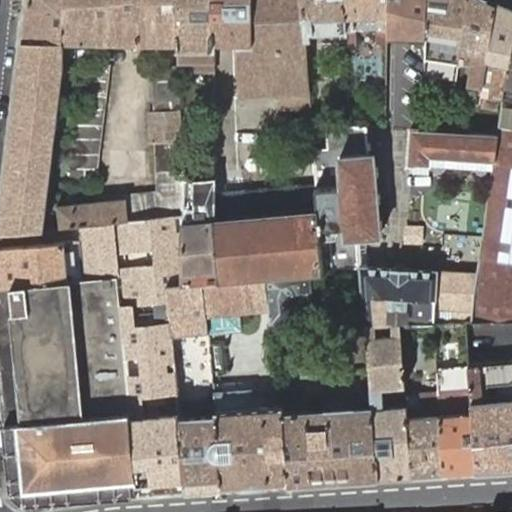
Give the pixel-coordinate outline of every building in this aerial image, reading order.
[(28,0),(23,42),(63,42),(66,0),(28,0)] [(66,0),(63,42),(63,43),(142,45),(159,45),(178,45),(176,0),(66,0)] [(176,0),(178,45),(179,62),(214,61),(213,43),(212,0),(176,0)] [(212,0),(213,43),(238,43),(240,93),(310,89),(306,42),(302,0),(212,0)] [(345,0),(302,0),(306,42),(311,42),(311,35),(341,32),(341,39),(347,39),(346,30),(346,14),(345,0)] [(388,0),(345,0),(346,14),(346,30),(347,39),(347,45),(357,44),(357,30),(378,29),(378,44),(388,43),(388,31),(388,28),(389,12),(388,0)] [(388,0),(389,12),(388,28),(388,31),(411,33),(427,34),(427,32),(428,0),(388,0)] [(469,0),(428,0),(427,32),(464,37),(469,0)] [(496,1),(495,0),(469,0),(464,37),(462,45),(461,54),(459,66),(472,68),(468,86),(482,88),(487,59),(496,1)] [(491,96),(503,99),(505,86),(509,66),(511,51),(511,7),(496,1),(487,59),(497,60),(491,96)] [(464,37),(427,32),(427,34),(427,41),(426,59),(426,60),(459,66),(461,54),(462,45),(464,37)] [(23,42),(11,142),(53,147),(63,66),(63,43),(63,42),(23,42)] [(87,61),(74,179),(97,182),(110,63),(87,61)] [(182,110),(180,64),(153,66),(155,111),(182,110)] [(499,135),(495,162),(478,273),(475,289),(474,310),(473,321),(511,320),(511,87),(505,86),(503,99),(499,135)] [(182,110),(155,111),(149,110),(151,142),(155,142),(184,141),(182,110)] [(317,183),(318,209),(320,227),(324,270),(361,265),(370,266),(368,235),(381,234),(375,151),(369,151),(366,125),(349,125),(349,124),(312,121),(315,165),(316,165),(317,183)] [(447,131),(423,130),(412,128),(409,163),(432,165),(432,158),(495,162),(499,135),(475,133),(447,131)] [(185,169),(184,141),(155,142),(157,190),(96,196),(97,201),(128,198),(130,219),(177,214),(184,214),(186,179),(185,169)] [(11,142),(0,232),(43,228),(53,147),(11,142)] [(214,166),(185,169),(186,179),(215,177),(214,166)] [(215,177),(186,179),(184,214),(184,220),(184,230),(184,271),(183,283),(203,281),(221,280),(266,276),(314,271),(324,270),(320,227),(318,209),(215,218),(215,177)] [(80,224),(130,219),(128,198),(97,201),(58,205),(60,226),(80,224)] [(120,274),(122,294),(138,293),(140,303),(170,301),(169,284),(166,273),(184,271),(184,230),(176,230),(177,214),(130,219),(80,224),(81,238),(86,277),(120,274)] [(66,241),(0,247),(0,286),(70,279),(66,241)] [(370,266),(361,265),(366,323),(367,322),(377,323),(393,322),(401,322),(401,323),(434,321),(435,307),(474,310),(475,289),(478,273),(438,270),(370,266)] [(314,271),(266,276),(270,309),(272,320),(290,319),(296,311),(295,301),(301,294),(316,292),(314,271)] [(26,501),(141,494),(136,448),(137,445),(134,415),(132,395),(127,339),(125,339),(122,303),(122,294),(120,274),(86,277),(70,279),(0,286),(0,371),(9,458),(13,491),(26,501)] [(203,281),(183,283),(169,284),(170,301),(172,318),(207,314),(270,309),(266,276),(221,280),(203,281)] [(135,302),(122,303),(132,395),(178,391),(172,321),(137,324),(135,302)] [(209,330),(207,314),(172,318),(172,321),(172,327),(173,334),(209,330)] [(406,384),(401,323),(401,322),(393,322),(394,333),(378,334),(377,323),(367,322),(371,365),(374,406),(379,477),(413,475),(408,419),(407,406),(384,407),(383,387),(406,384)] [(511,361),(470,364),(470,365),(473,400),(474,415),(479,470),(511,467),(511,361)] [(470,365),(437,368),(441,417),(445,472),(479,470),(474,415),(473,400),(470,365)] [(273,484),(289,483),(284,412),(284,406),(280,407),(280,405),(268,406),(266,383),(251,384),(251,390),(215,391),(216,410),(217,414),(224,488),(273,484)] [(413,475),(445,472),(439,393),(407,395),(413,475)] [(379,477),(374,406),(299,411),(284,412),(289,483),(304,482),(379,477)] [(180,410),(134,415),(141,494),(187,490),(180,418),(180,410)] [(187,490),(224,488),(217,414),(181,416),(180,418),(179,418),(182,445),(187,490)]
